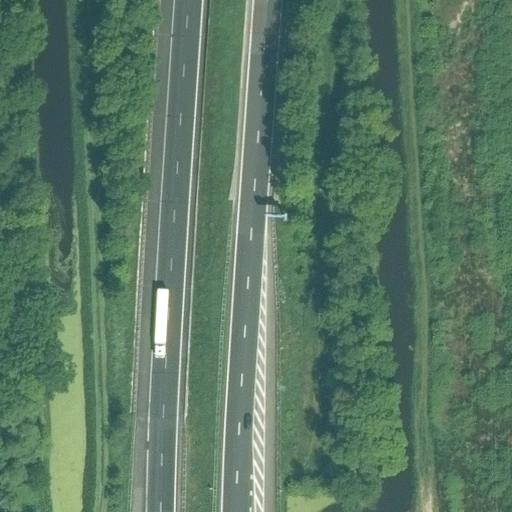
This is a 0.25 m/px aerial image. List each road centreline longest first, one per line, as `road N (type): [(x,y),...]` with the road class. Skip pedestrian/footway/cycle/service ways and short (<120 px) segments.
road 1 (motorway): [(235,511),(267,0)]
road 2 (motorway): [(188,0),(159,511)]
